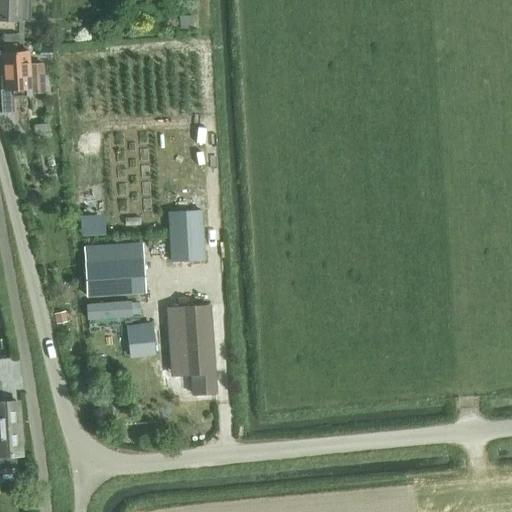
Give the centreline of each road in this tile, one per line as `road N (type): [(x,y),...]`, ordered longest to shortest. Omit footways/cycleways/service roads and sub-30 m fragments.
road 1 (unclassified): [(85,468),(511,428)]
road 2 (unclassified): [(85,468),(0,156)]
road 3 (unclassified): [(45,511),(0,215)]
